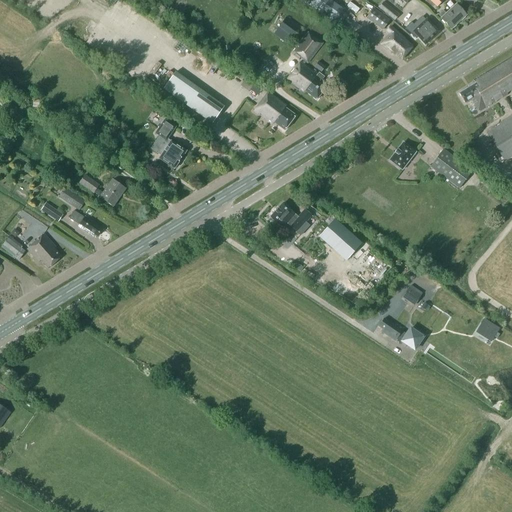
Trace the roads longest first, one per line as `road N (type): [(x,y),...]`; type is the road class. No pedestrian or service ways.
road 1 (unclassified): [(511,4),(3,314),(6,329)]
road 2 (primary): [(6,329),(511,21)]
road 3 (unclassified): [(211,223),(511,38)]
road 4 (unclassified): [(14,342),(211,223)]
road 5 (track): [(0,76),(173,209)]
road 6 (unknown): [(113,14),(144,35),(147,82),(252,161)]
road 7 (unclassified): [(356,325),(211,223)]
